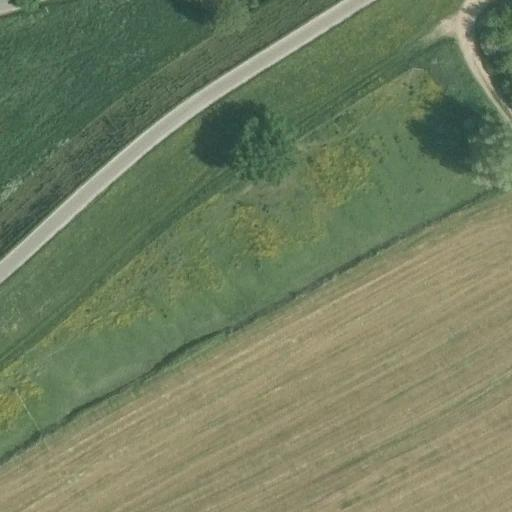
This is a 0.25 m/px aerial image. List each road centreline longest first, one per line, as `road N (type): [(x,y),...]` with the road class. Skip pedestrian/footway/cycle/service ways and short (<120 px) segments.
road 1 (unclassified): [(0,270),(187,110),(362,0)]
road 2 (track): [(482,0),(464,16),(463,38),(511,116)]
